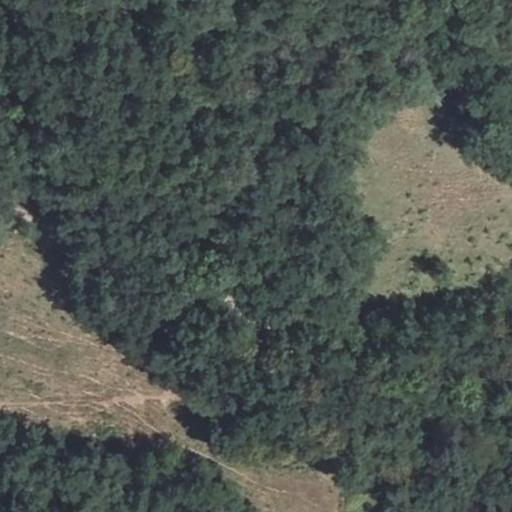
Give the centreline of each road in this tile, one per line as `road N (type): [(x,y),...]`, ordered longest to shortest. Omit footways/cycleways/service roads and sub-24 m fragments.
road 1 (track): [(214,297),(341,321),(511,312)]
road 2 (track): [(0,204),(76,250),(214,297)]
